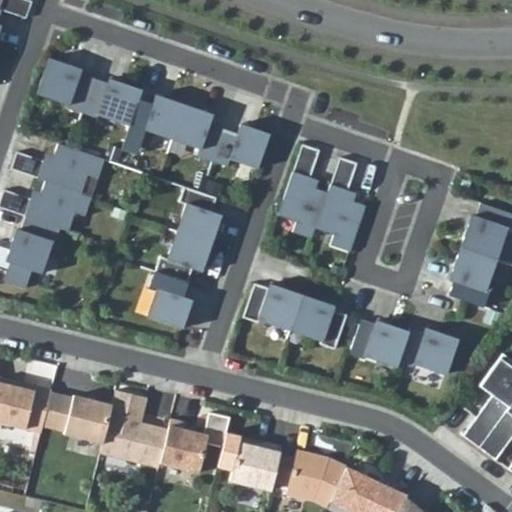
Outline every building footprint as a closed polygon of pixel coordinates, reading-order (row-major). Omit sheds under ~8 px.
[(0,0),(0,10),(24,18),(30,1),(27,0),(0,0)] [(64,107),(80,112),(92,78),(77,73),(79,69),(47,57),(35,93),(65,104),(64,107)] [(92,78),(80,112),(95,118),(96,115),(127,125),(136,99),(139,89),(107,78),(106,83),(92,78)] [(127,125),(125,131),(140,136),(142,129),(170,139),(182,104),(153,94),(150,103),(136,99),(127,125)] [(195,155),(210,160),(221,128),(207,123),(210,114),(182,104),(170,139),(197,148),(195,155)] [(221,128),(210,160),(225,166),(228,159),(255,168),(267,133),(238,124),(235,133),(221,128)] [(42,161),(15,151),(9,169),(45,181),(80,193),(86,175),(97,179),(104,159),(57,143),(52,157),(50,163),(42,161)] [(317,150),(300,144),(275,215),(294,222),(290,232),(310,239),(313,229),(326,193),(305,186),(308,177),(317,150)] [(42,161),(50,163),(52,157),(44,155),(42,161)] [(355,163),(338,157),(326,193),(313,229),(332,235),(328,245),(347,252),(363,205),(343,199),(346,190),(355,163)] [(29,198),(2,189),(0,195),(0,207),(24,216),(58,228),(67,232),(74,213),(84,217),(91,197),(80,193),(45,181),(40,195),(37,202),(29,198)] [(212,212),(217,198),(184,187),(179,202),(186,205),(177,232),(211,244),(221,215),(212,212)] [(29,198),(37,202),(40,195),(31,192),(29,198)] [(507,229),(511,216),(511,213),(483,204),(479,202),(474,216),(469,215),(459,247),(494,260),(505,229),(507,229)] [(52,244),(58,228),(24,216),(19,230),(15,229),(3,261),(39,273),(50,243),(52,244)] [(155,272),(187,283),(192,269),(202,272),(211,244),(177,232),(168,259),(160,257),(155,272)] [(451,297),(481,307),(486,291),(484,290),(494,260),(459,247),(448,279),(452,281),(447,295),(451,297)] [(182,297),(187,283),(155,272),(150,287),(157,290),(148,317),(182,329),(192,300),(182,297)] [(257,320),(288,330),(300,295),(268,283),(266,288),(252,283),(241,317),(256,322),(257,320)] [(300,295),(288,330),(319,341),(318,344),(333,349),(345,315),(330,310),(332,306),(300,295)] [(363,356),(394,367),(397,361),(407,331),(374,320),(373,324),(359,320),(347,354),(362,359),(363,356)] [(407,331),(397,361),(412,366),(413,363),(444,374),(456,338),(424,327),(423,331),(408,326),(407,331)] [(476,447),(511,398),(511,371),(509,369),(511,365),(498,355),(474,387),(488,397),(460,435),(476,447)] [(0,422),(39,432),(49,389),(32,385),(31,390),(10,385),(11,380),(0,377),(0,422)] [(98,453),(156,467),(157,463),(165,429),(144,424),(143,428),(137,427),(144,398),(113,391),(110,404),(100,443),(98,453)] [(100,443),(110,404),(71,395),(70,397),(56,393),(47,427),(62,431),(61,433),(100,443)] [(511,398),(476,447),(493,459),(511,433),(511,398)] [(184,422),(168,419),(165,429),(157,463),(196,473),(206,435),(182,429),(184,422)] [(278,452),(279,446),(263,442),(262,444),(261,447),(253,445),(237,441),(227,480),(269,490),(271,482),(278,452)] [(343,467),(344,465),(326,457),(295,449),(293,456),(286,485),(284,493),(307,498),(325,506),(327,502),(343,467)] [(278,452),(271,482),(286,485),(293,456),(278,452)] [(362,476),(343,467),(327,502),(346,510),(345,511),(377,511),(387,488),(377,483),(380,477),(365,470),(362,476)] [(387,488),(377,511),(390,511),(406,493),(389,485),(387,488)] [(427,511),(406,493),(390,511),(427,511)]
